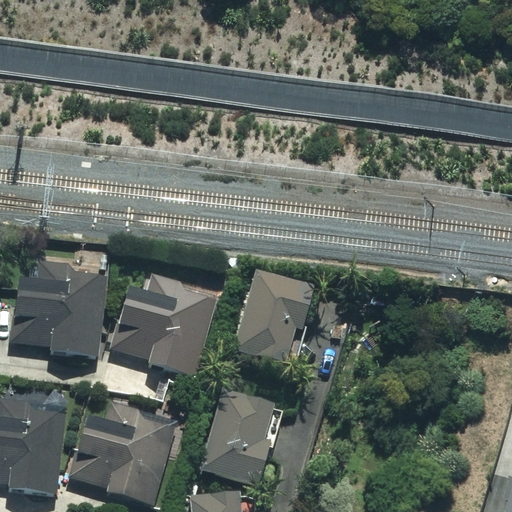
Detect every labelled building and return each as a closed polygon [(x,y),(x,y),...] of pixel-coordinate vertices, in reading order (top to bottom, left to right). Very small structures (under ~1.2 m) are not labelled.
[(75,279),(66,267),(42,288),(17,287),(15,319),(12,319),(10,350),(49,352),(49,357),(101,360),(105,280),(75,279)] [(312,291),(253,277),(231,360),(283,374),(292,337),(300,339),(312,291)] [(145,371),(193,384),(217,297),(150,279),(149,284),(129,279),(109,354),(147,364),(145,371)] [(273,411),(221,396),(197,477),(255,494),(268,449),(262,447),(273,411)] [(57,501),(65,414),(34,411),(34,408),(0,405),(0,487),(6,488),(5,496),(57,501)] [(146,420),(111,409),(104,430),(86,424),(67,482),(107,494),(106,497),(152,511),(176,436),(144,426),(146,420)] [(239,511),(239,500),(187,503),(187,511),(239,511)]
